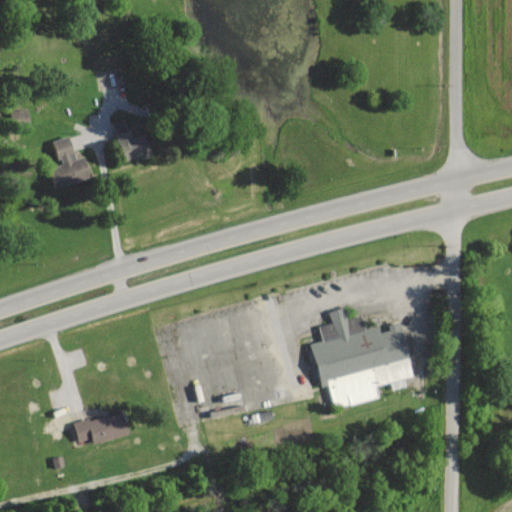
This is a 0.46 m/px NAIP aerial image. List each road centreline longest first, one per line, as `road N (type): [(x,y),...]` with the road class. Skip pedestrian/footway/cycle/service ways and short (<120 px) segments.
road 1 (primary): [(0,330),(238,255),(511,194)]
road 2 (primary): [(511,167),(249,227),(0,301)]
road 3 (residential): [(450,511),(457,0)]
